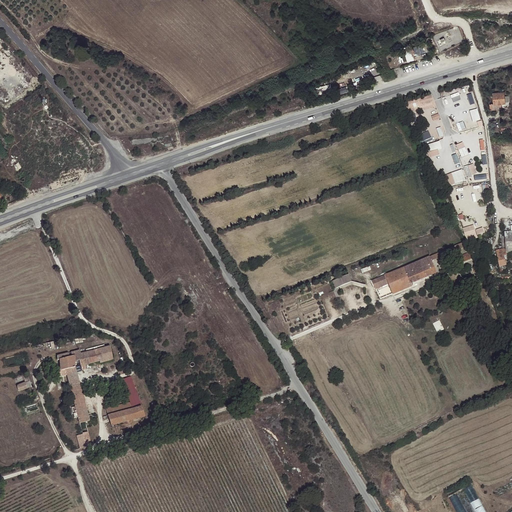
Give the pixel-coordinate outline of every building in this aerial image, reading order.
[(412,46),(404,48),(407,62),(415,60),(414,57),(412,48),(412,46)] [(419,46),(412,48),(414,57),(422,55),(419,46)] [(464,94),(467,102),(474,99),(471,91),(464,94)] [(504,93),(494,94),(494,104),(490,104),(490,110),(500,110),(499,107),(502,107),(501,104),(505,104),(505,103),(509,103),(509,96),(504,96),(504,93)] [(473,121),(481,119),(477,108),(470,110),(473,121)] [(429,131),(419,135),(423,144),(433,140),(429,131)] [(440,154),(438,150),(442,148),(440,140),(428,144),(431,151),(427,152),(429,158),(440,154)] [(456,145),(461,157),(469,154),(464,142),(456,145)] [(465,166),(468,177),(478,174),(474,163),(465,166)] [(450,186),(466,181),(462,169),(446,174),(450,186)] [(466,232),(469,240),(481,236),(478,228),(466,232)] [(507,256),(507,252),(506,253),(505,237),(501,237),(503,250),(496,251),(499,266),(506,265),(505,256),(507,256)] [(438,258),(467,246),(465,242),(458,244),(432,256),(419,261),(403,268),(409,284),(410,284),(436,273),(431,261),(438,258)] [(476,245),(470,248),(474,256),(480,253),(476,245)] [(473,258),(470,252),(452,259),(454,266),(473,258)] [(411,287),(410,284),(409,284),(403,268),(385,276),(388,283),(388,284),(393,294),(411,287)] [(336,289),(352,282),(349,275),(333,282),(336,289)] [(375,288),(388,283),(385,276),(372,281),(375,288)] [(103,361),(103,363),(113,360),(110,347),(81,353),(80,350),(57,356),(57,360),(60,360),(60,370),(58,371),(58,377),(67,375),(75,407),(71,408),(74,418),(78,417),(80,423),(89,421),(75,368),(75,361),(79,361),(82,371),(86,370),(84,365),(99,361),(103,361)] [(17,391),(28,389),(26,382),(16,384),(17,391)] [(115,414),(133,409),(130,402),(112,407),(115,414)] [(141,406),(133,409),(115,414),(112,407),(106,409),(111,426),(112,425),(145,416),(141,406)] [(147,425),(145,416),(112,425),(115,433),(147,425)] [(468,511),(460,493),(451,497),(458,511),(468,511)]
